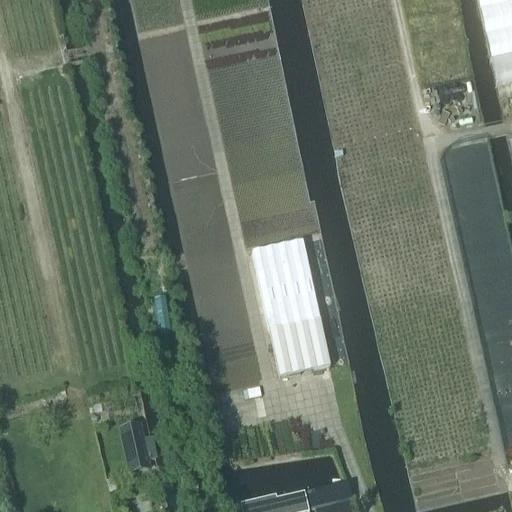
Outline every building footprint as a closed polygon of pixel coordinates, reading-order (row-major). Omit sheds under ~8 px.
[(511,0),(474,0),(488,65),(511,59),(511,0)] [(277,381),(328,370),(302,245),(250,256),(277,381)] [(140,428),(120,433),(129,475),(149,471),(147,463),(155,462),(151,442),(143,444),(140,428)] [(350,503),(346,487),(308,495),(311,511),(313,511),(349,504),(350,503)] [(261,511),(259,503),(240,508),(240,511),(306,511),(303,496),(275,502),(277,510),(266,511),(261,511)]
